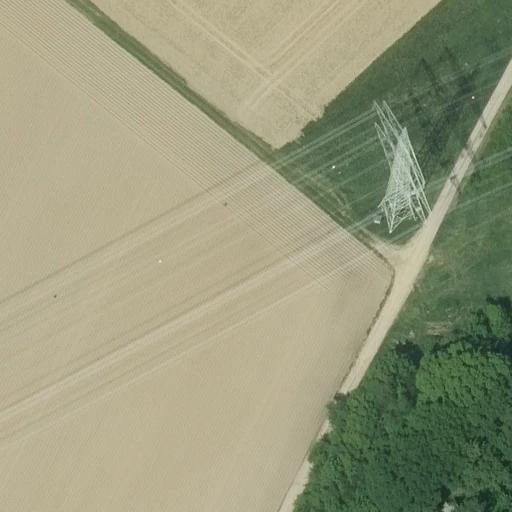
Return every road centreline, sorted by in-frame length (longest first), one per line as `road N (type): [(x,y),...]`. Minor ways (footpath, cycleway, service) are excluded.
road 1 (track): [(511,65),(287,511)]
road 2 (track): [(84,0),(411,266)]
